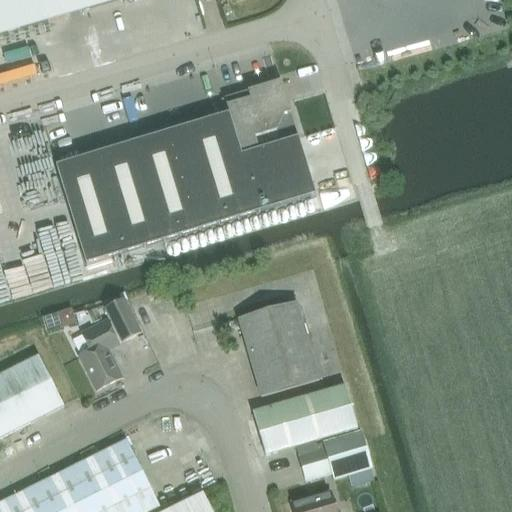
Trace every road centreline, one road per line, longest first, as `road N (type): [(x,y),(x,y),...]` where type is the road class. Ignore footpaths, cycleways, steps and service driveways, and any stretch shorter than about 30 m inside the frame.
road 1 (unclassified): [(0,479),(181,391),(217,406),(247,511)]
road 2 (unclassified): [(0,112),(319,20)]
